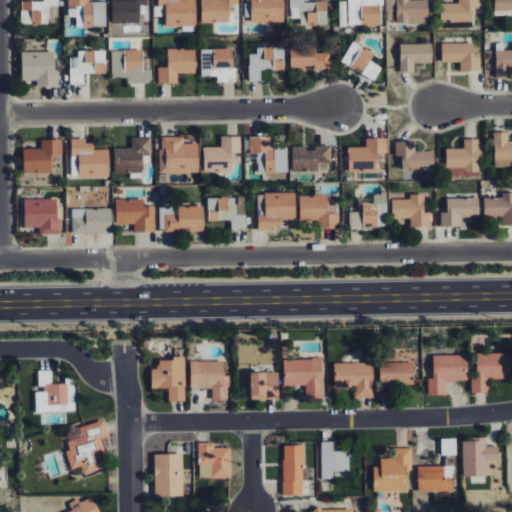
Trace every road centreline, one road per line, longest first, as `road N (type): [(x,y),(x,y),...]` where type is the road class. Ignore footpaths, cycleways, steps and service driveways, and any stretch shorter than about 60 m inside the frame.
road 1 (secondary): [(0,305),(511,294)]
road 2 (residential): [(0,260),(511,249)]
road 3 (residential): [(129,423),(511,411)]
road 4 (residential): [(0,114),(334,105)]
road 5 (residential): [(128,347),(130,511)]
road 6 (residential): [(0,349),(58,349),(99,377),(128,379)]
